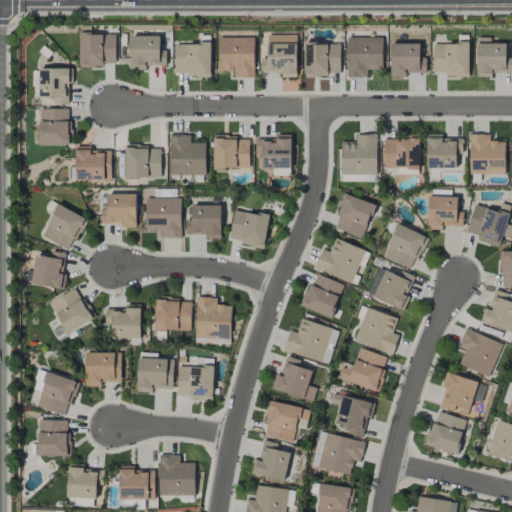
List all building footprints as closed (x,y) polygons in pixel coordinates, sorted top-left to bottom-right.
[(115,33),(80,33),(80,65),(116,64),(115,33)] [(159,36),(130,36),(131,70),(146,69),(145,66),(166,65),(166,50),(160,50),(159,36)] [(218,37),(218,71),(234,71),(234,78),(254,78),(254,38),(218,37)] [(382,37),(347,37),(347,77),(367,77),(367,70),(382,70),(382,37)] [(210,43),(174,44),(175,75),(211,74),(210,43)] [(260,59),(261,74),(282,73),(282,78),(296,77),(296,43),(267,44),(268,58),(260,59)] [(304,76),(340,75),(340,43),(304,43),(304,76)] [(390,77),(406,77),(406,73),(426,73),(426,58),(419,58),(420,44),(391,43),(390,77)] [(469,44),(433,43),(432,75),(468,75),(469,44)] [(477,77),(492,77),(492,72),(511,71),(511,57),(506,58),(506,43),(476,44),(477,77)] [(68,104),(68,69),(39,68),(39,98),(53,98),(53,104),(68,104)] [(70,109),(39,108),(39,144),(70,145),(70,109)] [(376,134),(356,134),(356,142),(341,142),(341,174),(377,173),(376,134)] [(505,141),(490,141),(490,134),(469,134),(469,174),(505,174),(505,141)] [(205,175),(206,143),(190,142),(190,135),(170,135),(170,175),(205,175)] [(290,135),(276,135),(276,139),(256,139),(256,155),(262,155),(262,168),(272,168),(273,176),(291,175),(290,135)] [(462,154),(462,139),(443,139),(443,135),(427,135),(427,168),(456,168),(456,154),(462,154)] [(214,169),(249,169),(249,137),(214,137),(214,169)] [(419,137),(383,137),(383,173),(419,173),(419,137)] [(111,179),(111,150),(91,151),(91,146),(75,147),(76,180),(111,179)] [(125,178),(161,178),(160,146),(125,146),(125,178)] [(136,194),(106,194),(107,208),(101,208),(101,224),(120,223),(120,228),(136,227),(136,194)] [(374,204),(345,194),(333,228),(362,239),(374,204)] [(462,227),(463,211),(457,211),(458,197),(429,195),(427,230),(442,230),(442,226),(462,227)] [(181,198),(145,197),(145,231),(160,231),(159,238),(181,238),(181,198)] [(86,218),(58,204),(41,236),(69,250),(86,218)] [(500,245),(502,236),(511,238),(511,237),(503,234),(509,214),(474,204),(465,235),(500,245)] [(221,205),(187,205),(186,234),(206,235),(206,239),(221,239),(221,205)] [(229,241),(264,246),(269,215),(233,210),(229,241)] [(427,239),(399,223),(382,255),(410,271),(427,239)] [(314,270),(352,282),(357,265),(364,268),(370,251),(334,239),(330,252),(321,249),(314,270)] [(500,287),(511,287),(511,251),(501,251),(500,287)] [(63,289),(66,253),(50,252),(50,257),(35,255),(31,285),(63,289)] [(401,310),(416,278),(400,270),(398,276),(379,267),(367,294),(401,310)] [(344,285),(315,273),(301,306),(330,318),(344,285)] [(94,319),(76,288),(48,303),(66,334),(94,319)] [(511,331),(511,301),(507,301),(509,294),(494,290),(489,309),(484,308),(480,324),(511,331)] [(231,338),(231,305),(216,305),(217,298),(196,297),(195,338),(231,338)] [(156,299),(155,330),(191,331),(192,300),(156,299)] [(106,323),(111,323),(111,338),(141,338),(141,305),(126,305),(126,309),(106,309),(106,323)] [(397,318),(365,307),(354,342),(392,354),(399,335),(392,333),(397,318)] [(338,330),(301,319),(297,333),(289,331),(283,351),(328,364),(338,330)] [(502,343),(465,329),(458,347),(465,349),(459,365),(489,377),(502,343)] [(353,366),(344,363),(339,379),(376,391),(388,358),(359,348),(353,366)] [(121,382),(121,352),(85,353),(85,387),(101,386),(101,382),(121,382)] [(313,401),(316,388),(308,385),(313,371),(299,367),(301,361),(284,356),(274,390),(313,401)] [(152,393),(152,388),(173,388),(174,359),(138,358),(137,392),(152,393)] [(178,366),(177,398),(212,399),(214,367),(178,366)] [(78,382),(47,372),(36,406),(67,416),(78,382)] [(478,382),(446,372),(441,387),(445,389),(439,407),(467,415),(478,382)] [(362,437),(366,418),(371,418),(374,402),(332,394),(330,404),(339,405),(335,424),(349,426),(348,434),(362,437)] [(298,421),(306,423),(310,410),(271,400),(262,435),(292,442),(298,421)] [(426,446),(457,454),(466,420),(435,411),(426,446)] [(69,420),(38,420),(37,456),(68,456),(69,420)] [(511,425),(498,420),(486,454),(511,463),(511,425)] [(312,466),(350,474),(353,460),(361,462),(365,442),(319,432),(312,466)] [(251,475),(284,482),(291,453),(277,450),(278,444),(263,440),(259,461),(255,460),(251,475)] [(195,495),(194,463),(180,463),(179,455),(158,455),(159,496),(195,495)] [(104,470),(83,469),(84,464),(68,464),(67,497),(96,498),(97,485),(103,485),(104,470)] [(119,499),(154,500),(155,471),(134,470),(134,466),(119,466),(119,499)] [(316,511),(348,511),(352,488),(321,484),(316,511)] [(284,511),(287,489),(256,486),(254,500),(246,500),(244,511),(284,511)] [(408,511),(407,511),(455,511),(457,501),(417,497),(416,511),(408,511)] [(93,506),(94,499),(73,498),(73,505),(93,506)]
